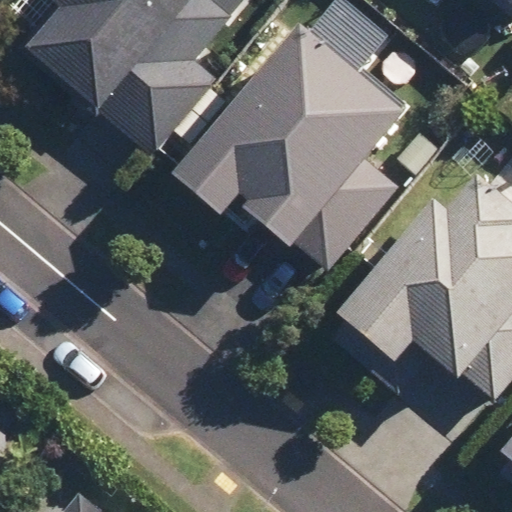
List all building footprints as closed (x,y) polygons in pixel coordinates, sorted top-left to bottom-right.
[(174,42),(205,4),(232,27),(254,0),(18,0),(4,17),(35,43),(17,64),(94,128),(103,119),(153,161),(220,81),(174,42)] [(511,0),(424,0),(435,10),(443,0),(481,0),(511,26),(511,0)] [(391,49),(340,3),(164,196),(211,239),(235,212),(244,219),(234,230),(277,269),(400,134),(391,125),(404,110),(366,76),(391,49)] [(511,221),(475,187),(439,226),(427,216),(326,327),(335,336),(326,346),(393,407),(410,387),(396,375),(409,361),(452,399),(511,332),(511,221)] [(511,448),(490,473),(511,492),(511,448)]
